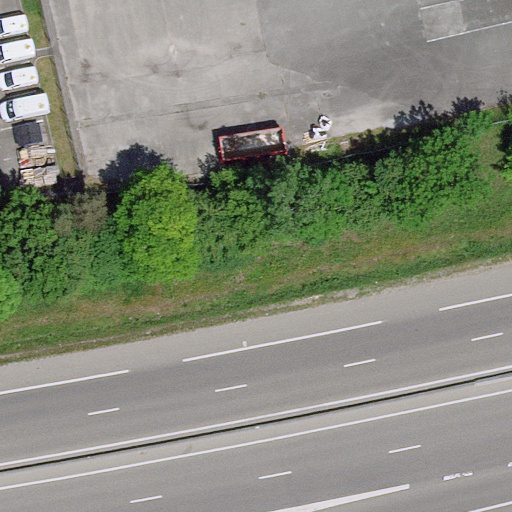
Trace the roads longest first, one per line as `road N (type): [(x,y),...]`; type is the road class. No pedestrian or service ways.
road 1 (trunk): [(511,328),(0,423)]
road 2 (trunk): [(102,511),(511,430)]
road 3 (trunk): [(366,511),(511,461)]
